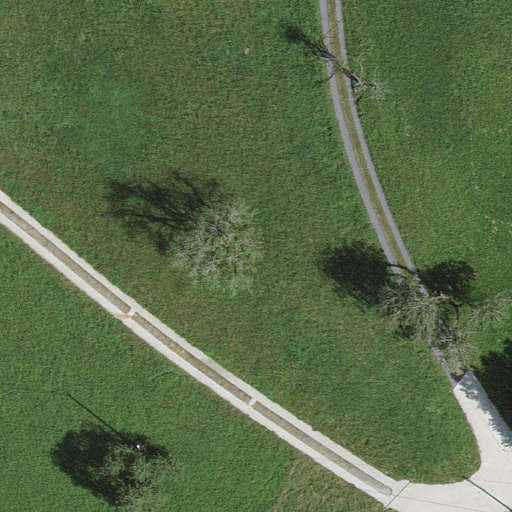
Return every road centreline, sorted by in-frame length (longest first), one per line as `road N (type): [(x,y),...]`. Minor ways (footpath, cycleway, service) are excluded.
road 1 (track): [(0,209),(274,423),(420,505),(466,509),(511,492)]
road 2 (track): [(511,462),(365,175),(332,0)]
